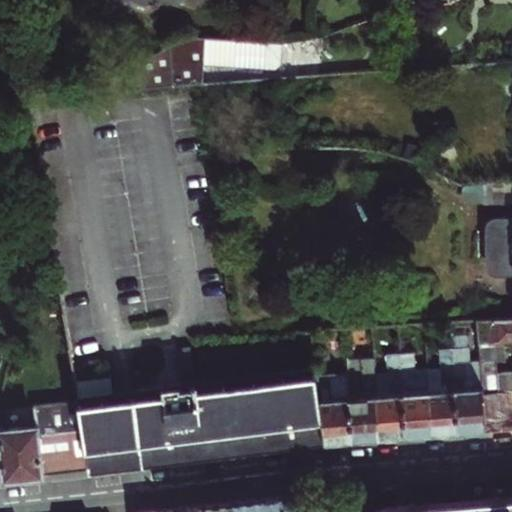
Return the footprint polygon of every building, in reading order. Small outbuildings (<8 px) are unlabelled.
[(120,0),(142,9),(145,0),(153,0),(179,10),(183,0),(120,0)] [(395,0),(394,3),(394,12),(448,4),(448,0),(395,0)] [(511,182),(492,184),(492,205),(511,204),(511,218),(495,219),(491,219),(488,221),(486,223),(485,225),(485,265),(485,268),(487,271),(488,273),(491,275),(494,275),(511,274),(511,182)] [(478,349),(494,349),(494,345),(511,344),(511,319),(476,321),(478,349)] [(450,350),(457,431),(471,430),(484,429),(479,364),(466,365),(464,349),(450,350)] [(511,426),(511,373),(496,374),(494,349),(478,349),(479,364),(484,429),(501,428),(511,426)] [(444,432),(457,431),(450,350),(436,351),(437,370),(426,370),(431,433),(444,432)] [(378,437),(373,374),(361,376),(360,357),(351,357),(350,352),(345,353),(345,358),(352,440),(371,438),(378,437)] [(431,433),(426,370),(414,371),(413,353),(398,354),(405,435),(418,434),(431,433)] [(395,436),(405,435),(398,354),(385,355),(386,373),(373,374),(378,437),(395,436)] [(352,440),(345,358),(338,358),(338,375),(316,377),(326,442),(340,441),(352,440)] [(315,370),(227,380),(236,453),(291,446),(326,442),(316,377),(315,370)] [(227,380),(136,391),(146,464),(193,458),(236,453),(227,380)] [(89,471),(146,464),(136,391),(76,398),(76,402),(81,429),(89,471)] [(0,429),(0,432),(2,449),(5,479),(24,477),(42,475),(36,434),(52,432),(67,431),(81,429),(76,402),(33,407),(35,427),(0,429)] [(89,471),(81,429),(67,431),(72,472),(89,471)] [(72,472),(67,431),(52,432),(58,474),(72,472)] [(36,434),(42,475),(58,474),(52,432),(36,434)] [(236,501),(236,511),(306,511),(304,494),(268,497),(236,501)] [(406,504),(375,506),(376,511),(511,511),(511,495),(487,497),(406,504)] [(202,504),(163,508),(162,511),(236,511),(236,501),(202,504)]
